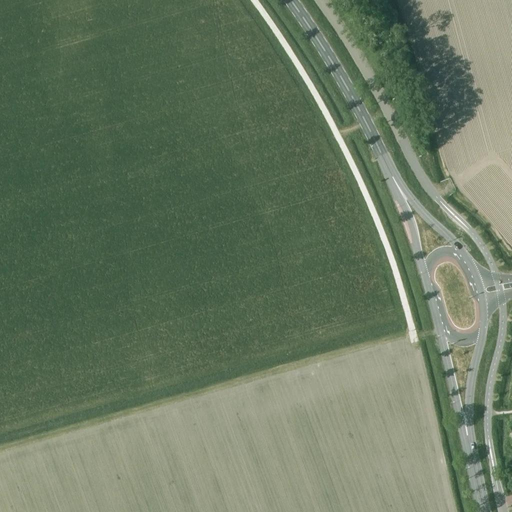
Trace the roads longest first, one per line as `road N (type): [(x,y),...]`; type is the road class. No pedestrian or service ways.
road 1 (track): [(412,331),(336,133),(252,0)]
road 2 (primary): [(394,183),(346,88),(288,0)]
road 3 (unclassified): [(422,183),(370,78),(319,0)]
